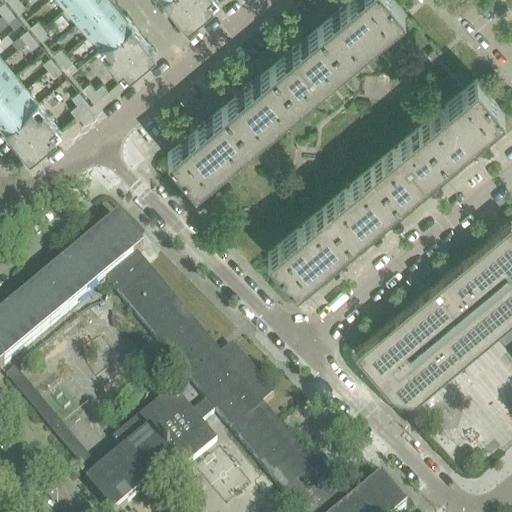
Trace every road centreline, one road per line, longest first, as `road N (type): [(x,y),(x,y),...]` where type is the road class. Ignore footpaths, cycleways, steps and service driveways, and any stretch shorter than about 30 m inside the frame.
road 1 (residential): [(302,345),(115,130)]
road 2 (residential): [(302,345),(511,162)]
road 3 (residential): [(443,511),(302,345)]
road 4 (residential): [(115,130),(272,0)]
road 5 (residential): [(21,209),(115,130)]
